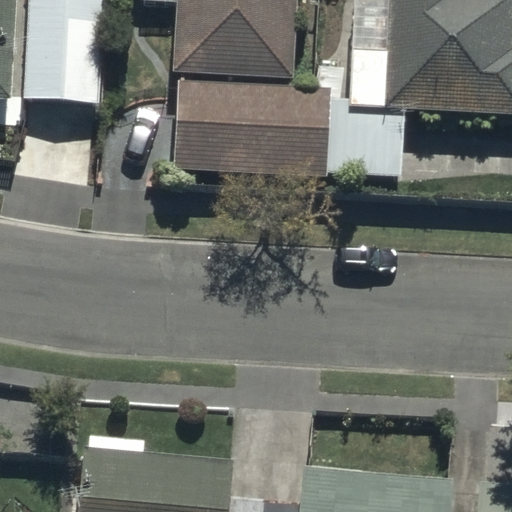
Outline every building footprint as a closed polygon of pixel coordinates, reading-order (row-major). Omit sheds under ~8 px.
[(0,0),(0,106),(6,107),(11,0),(0,0)] [(98,112),(101,0),(28,0),(25,109),(98,112)] [(511,0),(389,0),(387,58),(350,56),(348,102),(342,101),(343,75),(315,74),(314,94),(174,87),(170,176),(401,184),(403,114),(511,119),(511,0)] [(288,86),(291,0),(172,0),(174,0),(170,81),(288,86)] [(79,511),(228,511),(233,467),(86,453),(79,511)] [(260,507),(259,511),(447,511),(449,488),(304,477),(302,510),(260,507)] [(511,511),(511,493),(474,491),(472,511),(511,511)]
